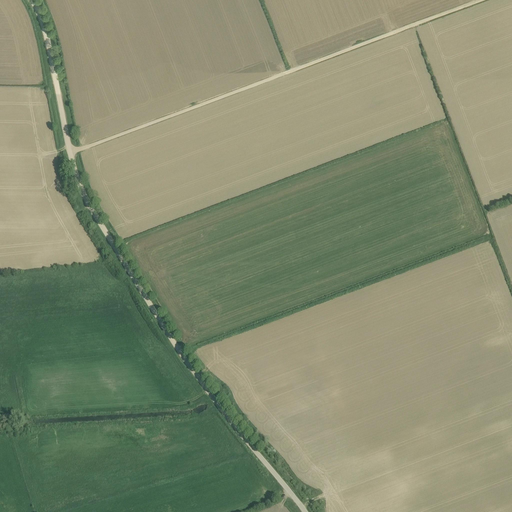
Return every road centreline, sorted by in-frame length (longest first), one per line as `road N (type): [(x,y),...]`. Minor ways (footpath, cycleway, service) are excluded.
road 1 (unclassified): [(304,511),(162,325),(84,193),(35,0)]
road 2 (track): [(478,0),(73,152)]
